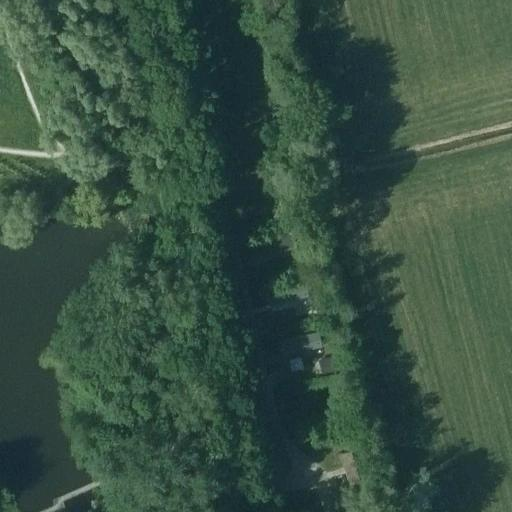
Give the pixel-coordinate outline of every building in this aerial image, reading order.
[(252,258),(304,245),(300,228),(248,241),(252,258)] [(292,261),(296,273),(310,269),(307,257),(292,261)] [(268,305),(308,296),(305,281),(265,290),(268,305)] [(282,355),(322,346),(318,331),(278,340),(282,355)] [(319,360),(323,374),(338,370),(334,356),(319,360)] [(339,452),(348,484),(369,478),(360,446),(339,452)]
